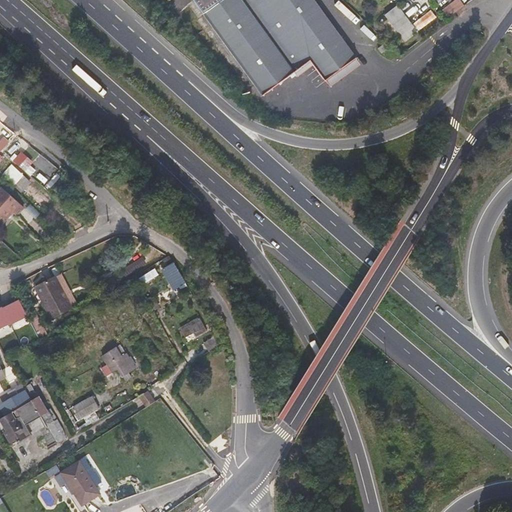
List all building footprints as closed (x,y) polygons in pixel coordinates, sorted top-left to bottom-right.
[(194,0),(263,95),(304,67),(317,86),(357,58),(349,47),(352,46),(345,36),(343,38),(314,0),(194,0)] [(465,6),(460,0),(452,0),(440,9),(448,19),(465,6)] [(385,14),(404,41),(416,32),(397,5),(385,14)] [(387,42),(378,48),(382,53),(390,47),(387,42)] [(8,141),(4,136),(0,140),(0,147),(1,148),(8,141)] [(20,152),(32,163),(39,154),(28,144),(20,152)] [(14,159),(26,169),(32,163),(20,152),(14,159)] [(2,174),(21,193),(32,182),(12,164),(2,174)] [(50,177),(55,182),(62,175),(54,167),(47,174),(50,177)] [(55,182),(50,177),(44,185),(49,189),(55,182)] [(26,208),(5,189),(0,194),(20,214),(26,208)] [(20,214),(0,194),(0,197),(1,198),(0,198),(0,213),(7,220),(16,211),(20,214)] [(174,289),(185,283),(169,255),(162,260),(164,263),(166,261),(168,265),(163,268),(174,289)] [(155,268),(139,278),(143,284),(159,274),(155,268)] [(56,276),(35,286),(51,318),(72,308),(56,276)] [(27,315),(18,299),(1,308),(1,306),(0,306),(0,328),(9,323),(10,324),(27,315)] [(150,303),(154,310),(159,308),(155,301),(150,303)] [(199,317),(180,328),(185,337),(204,326),(199,317)] [(210,351),(218,346),(213,338),(205,342),(210,351)] [(120,344),(116,346),(122,355),(126,353),(120,344)] [(116,346),(102,355),(113,372),(118,369),(123,376),(136,368),(126,353),(122,355),(116,346)] [(0,404),(0,409),(3,416),(32,399),(23,383),(6,392),(10,398),(0,404)] [(39,396),(32,400),(41,416),(48,412),(39,396)] [(74,407),(80,419),(99,408),(93,396),(74,407)] [(0,432),(1,434),(4,432),(12,445),(26,437),(21,427),(41,416),(32,400),(32,399),(3,416),(0,417),(0,432)] [(54,421),(48,412),(41,416),(47,425),(54,421)] [(86,458),(80,461),(96,485),(102,481),(96,472),(95,472),(86,458)] [(80,460),(61,472),(82,505),(101,493),(96,485),(80,461),(80,460)] [(42,483),(39,477),(26,484),(30,490),(42,483)]
